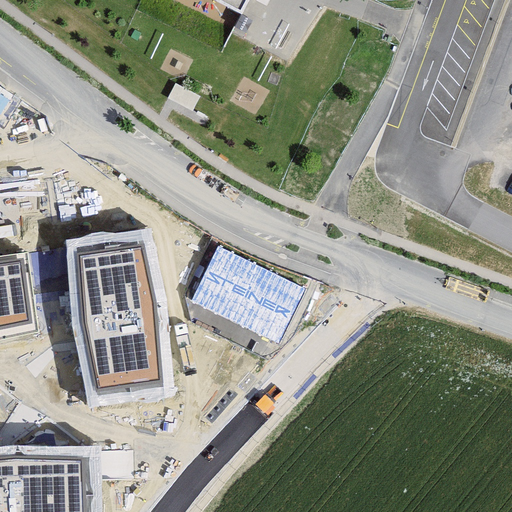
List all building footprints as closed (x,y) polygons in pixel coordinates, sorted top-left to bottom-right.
[(249,0),(214,0),(242,14),(249,0)] [(0,86),(0,112),(12,93),(0,86)] [(149,236),(72,247),(79,327),(83,345),(94,398),(171,386),(163,311),(149,236)] [(216,240),(182,314),(272,356),(306,283),(216,240)] [(0,340),(38,331),(27,252),(0,256),(0,340)] [(0,511),(97,511),(97,455),(20,445),(7,446),(0,446),(0,511)]
